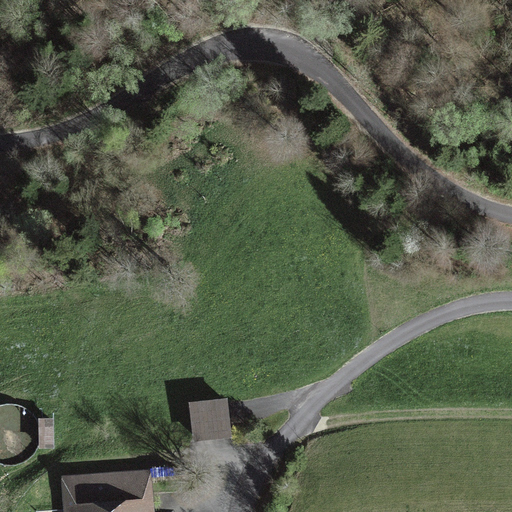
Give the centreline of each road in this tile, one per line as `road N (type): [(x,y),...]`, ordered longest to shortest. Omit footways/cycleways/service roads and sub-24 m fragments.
road 1 (unclassified): [(511,215),(425,173),(310,61),(271,43),(219,48),(78,125),(0,140)]
road 2 (unclassified): [(243,511),(269,455),(356,365),(450,310),(511,300)]
road 3 (track): [(294,427),(511,415)]
